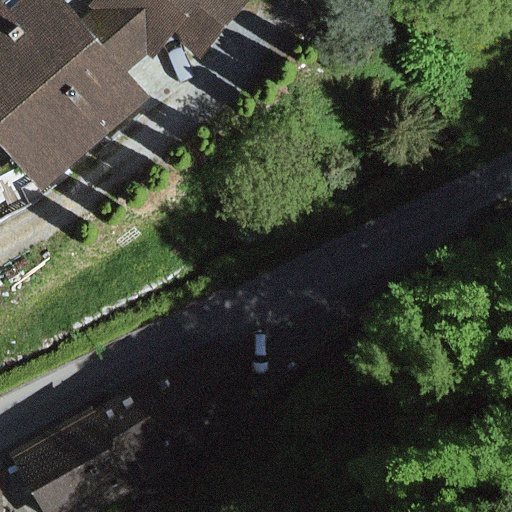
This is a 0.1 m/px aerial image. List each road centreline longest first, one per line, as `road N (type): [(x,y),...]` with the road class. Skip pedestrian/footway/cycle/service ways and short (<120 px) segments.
road 1 (residential): [(270,303),(0,420)]
road 2 (unclassified): [(270,303),(511,170)]
